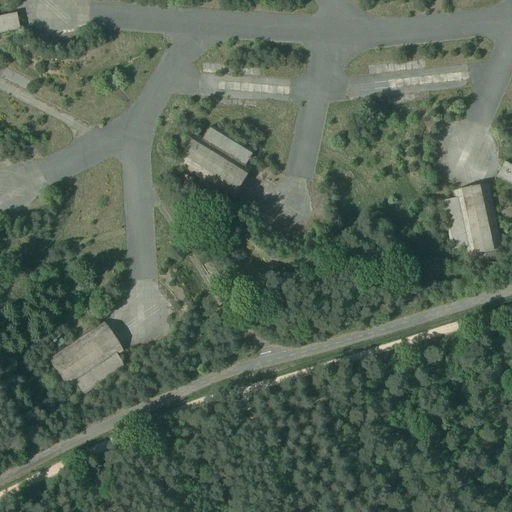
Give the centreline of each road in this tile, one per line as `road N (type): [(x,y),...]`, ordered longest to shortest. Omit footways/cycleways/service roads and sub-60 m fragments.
road 1 (track): [(0,497),(204,401),(251,389)]
road 2 (track): [(251,389),(511,308)]
road 3 (track): [(251,389),(300,511)]
